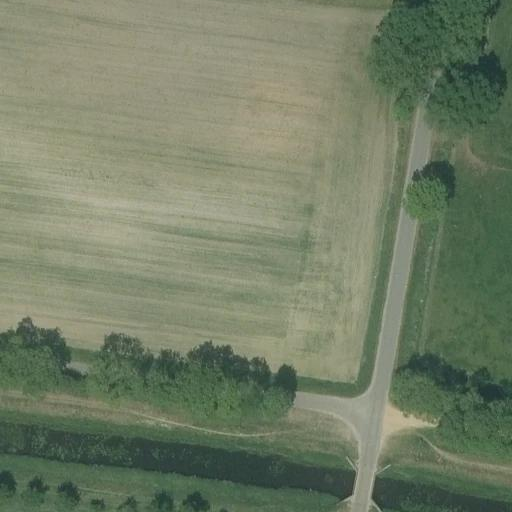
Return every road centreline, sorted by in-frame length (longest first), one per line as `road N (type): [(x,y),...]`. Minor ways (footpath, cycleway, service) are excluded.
road 1 (unclassified): [(374,414),(441,0)]
road 2 (unclassified): [(374,414),(0,361)]
road 3 (track): [(0,481),(225,511)]
road 4 (track): [(511,436),(374,414)]
